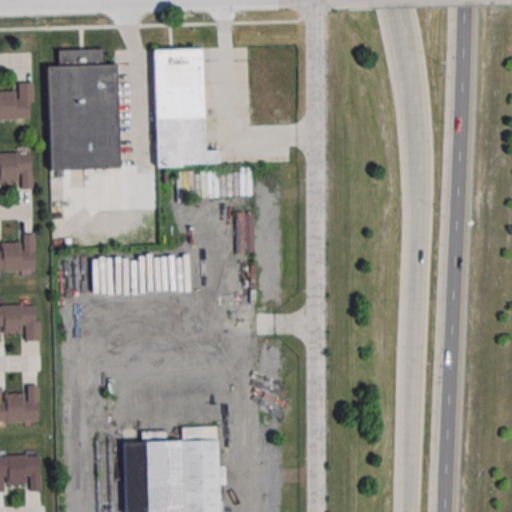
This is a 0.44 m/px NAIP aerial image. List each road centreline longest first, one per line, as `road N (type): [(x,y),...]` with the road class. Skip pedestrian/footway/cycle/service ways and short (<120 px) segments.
road 1 (secondary): [(464,0),(445,511)]
road 2 (secondary): [(309,0),(313,511)]
road 3 (motorway): [(420,212),(408,511)]
road 4 (motorway): [(393,0),(419,136),(420,212)]
